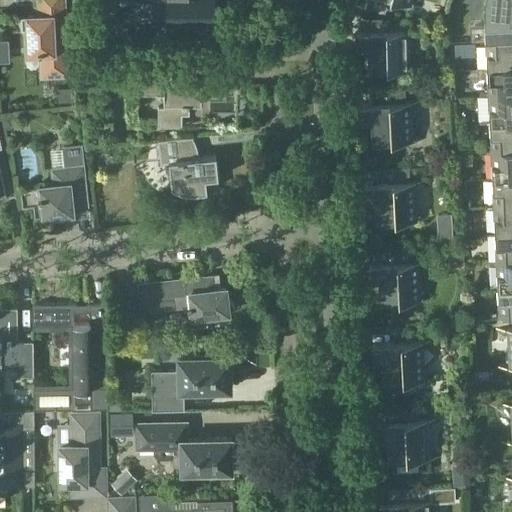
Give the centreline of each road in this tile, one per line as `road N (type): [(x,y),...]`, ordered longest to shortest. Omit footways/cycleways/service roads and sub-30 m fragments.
road 1 (residential): [(0,263),(328,227)]
road 2 (residential): [(341,511),(328,227)]
road 3 (residential): [(328,227),(319,0)]
